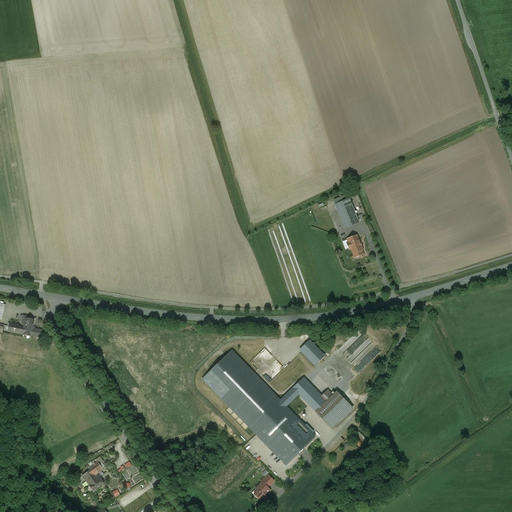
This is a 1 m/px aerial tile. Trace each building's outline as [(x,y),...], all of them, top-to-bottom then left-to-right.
[(349,199),(335,204),(344,228),(359,222),(349,199)] [(357,236),(347,240),(348,243),(347,244),(349,248),(351,249),(354,258),(355,257),(356,258),(359,257),(359,256),(363,254),(361,249),(362,249),(360,243),(359,243),(357,236)] [(27,316),(23,315),(22,318),(22,321),(21,325),(24,326),(23,328),(22,334),(32,336),(33,330),(32,330),(33,327),(34,320),(26,318),(27,316)] [(22,334),(23,328),(16,327),(17,325),(10,323),(8,331),(22,334)] [(33,330),(32,336),(41,338),(43,330),(35,329),(35,327),(33,327),(32,330),(33,330)] [(353,365),(357,362),(361,368),(381,352),(373,341),(371,343),(364,335),(359,339),(363,344),(347,357),(353,365)] [(310,340),(301,349),(315,364),(325,355),(310,340)] [(233,350),(203,379),(286,464),(316,435),(312,431),(314,430),(307,423),(305,424),(287,405),(281,399),(233,350)] [(305,377),(281,399),(287,405),(299,394),(316,411),(328,400),(305,377)] [(328,400),(316,411),(315,412),(329,427),(351,406),(337,391),(328,400)] [(368,447),(371,444),(360,431),(357,434),(368,447)] [(355,435),(351,439),(363,451),(368,447),(355,435)] [(84,443),(71,451),(77,459),(90,451),(84,443)] [(89,467),(91,469),(96,475),(103,470),(97,461),(89,467)] [(124,465),(121,467),(122,468),(118,470),(120,474),(127,470),(124,465)] [(82,476),(87,483),(97,477),(96,475),(91,469),(82,476)] [(256,489),(257,491),(254,494),(260,500),(270,490),(267,487),(273,481),(267,475),(264,478),(261,481),(264,484),(262,486),(261,484),(256,489)] [(97,477),(87,483),(93,491),(104,483),(98,476),(97,477)]
